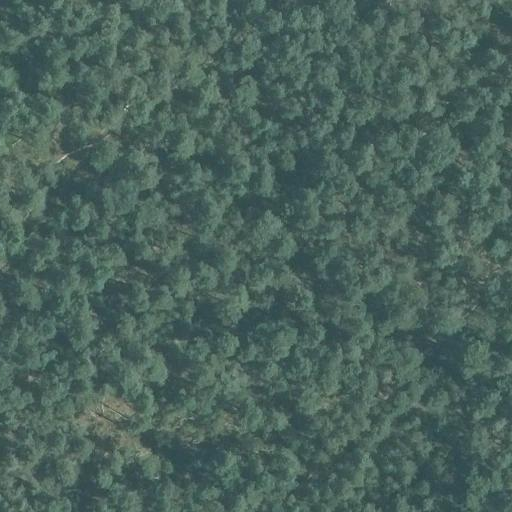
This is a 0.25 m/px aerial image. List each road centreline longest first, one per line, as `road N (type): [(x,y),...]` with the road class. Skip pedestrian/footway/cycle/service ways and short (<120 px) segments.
road 1 (track): [(511,262),(279,511)]
road 2 (track): [(0,273),(187,86)]
road 3 (track): [(187,86),(276,0)]
